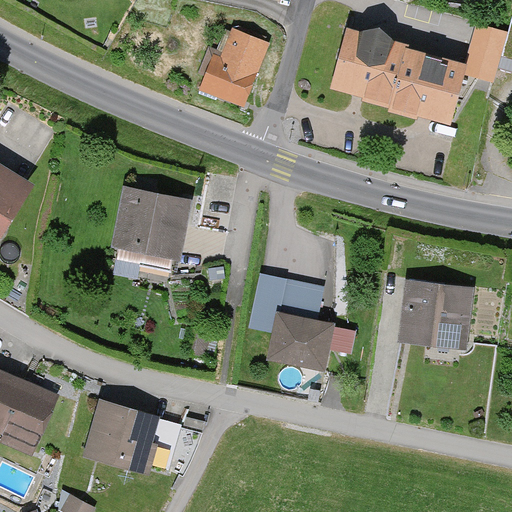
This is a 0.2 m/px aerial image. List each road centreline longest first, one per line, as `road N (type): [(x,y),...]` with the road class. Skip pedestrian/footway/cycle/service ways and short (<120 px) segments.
road 1 (residential): [(511,454),(225,397)]
road 2 (secondary): [(0,44),(254,154)]
road 3 (secondary): [(254,154),(338,185),(511,222)]
road 4 (residential): [(225,397),(79,359),(0,326)]
road 5 (residential): [(254,154),(305,13)]
road 6 (residential): [(225,397),(168,511)]
